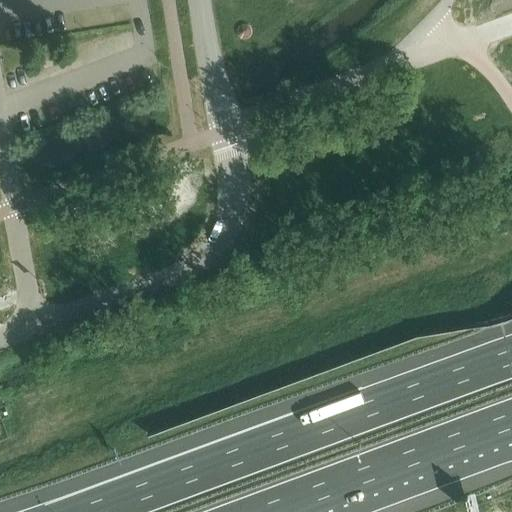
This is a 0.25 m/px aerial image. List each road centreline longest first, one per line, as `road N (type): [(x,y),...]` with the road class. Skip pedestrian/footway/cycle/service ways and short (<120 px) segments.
road 1 (motorway): [(511,358),(90,511)]
road 2 (unclassified): [(0,341),(197,265),(221,243),(233,219),(227,130)]
road 3 (motorway): [(272,511),(511,423)]
road 4 (unclassified): [(227,130),(349,85),(440,34)]
road 5 (unclassified): [(227,130),(201,0)]
